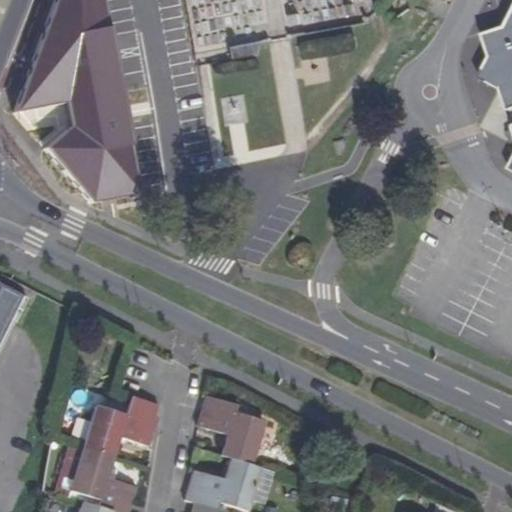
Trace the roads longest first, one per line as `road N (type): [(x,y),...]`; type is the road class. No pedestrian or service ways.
road 1 (secondary): [(434,385),(0,187)]
road 2 (secondary): [(189,321),(511,483)]
road 3 (unclassified): [(434,385),(329,317),(322,290),(387,145),(406,123),(425,119)]
road 4 (secondary): [(0,227),(189,321)]
road 5 (residential): [(158,511),(189,321)]
